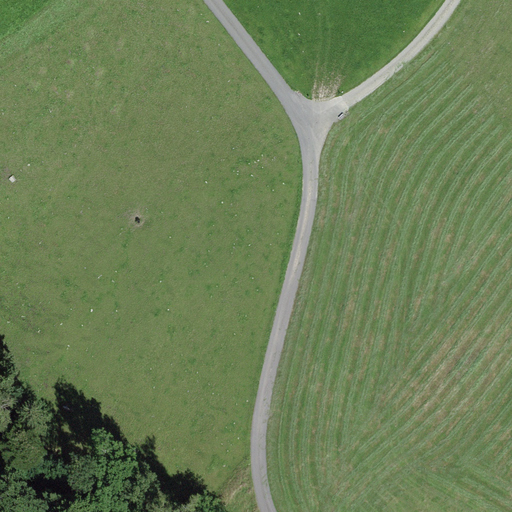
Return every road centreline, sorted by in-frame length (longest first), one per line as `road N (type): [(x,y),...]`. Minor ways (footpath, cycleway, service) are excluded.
road 1 (unclassified): [(214,0),(288,95),(313,153),(312,197),(258,434),(268,511)]
road 2 (track): [(306,126),(364,93),(438,31),(461,0)]
